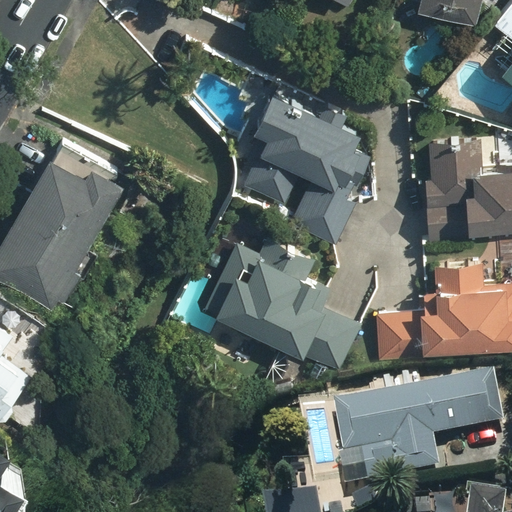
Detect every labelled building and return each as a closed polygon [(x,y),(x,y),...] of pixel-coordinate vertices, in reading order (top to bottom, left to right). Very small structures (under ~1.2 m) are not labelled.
[(473,20),(478,0),(413,0),(412,5),(473,20)] [(511,44),(492,70),(511,86),(511,44)] [(318,102),(313,113),(265,90),(247,126),(264,134),(240,182),(277,200),(293,169),(308,176),(287,220),(334,243),(376,160),(350,147),(356,135),(337,125),(343,114),(318,102)] [(427,177),(422,177),(428,237),(511,229),(511,168),(481,171),(478,137),(424,141),(427,177)] [(0,278),(49,304),(53,295),(60,299),(75,271),(68,267),(113,181),(81,164),(76,173),(40,155),(0,231),(0,278)] [(255,252),(232,241),(202,305),(337,368),(358,322),(318,303),(327,285),(302,274),(311,257),(263,235),(255,252)] [(511,285),(480,287),(479,262),(430,265),(431,289),(422,290),(423,308),(375,311),(377,351),(511,343),(511,285)] [(0,410),(26,372),(0,355),(0,349),(10,334),(0,327),(0,410)] [(488,374),(328,408),(339,457),(333,458),(340,491),(436,470),(429,441),(499,426),(488,374)] [(500,511),(502,502),(466,495),(462,511),(500,511)]
